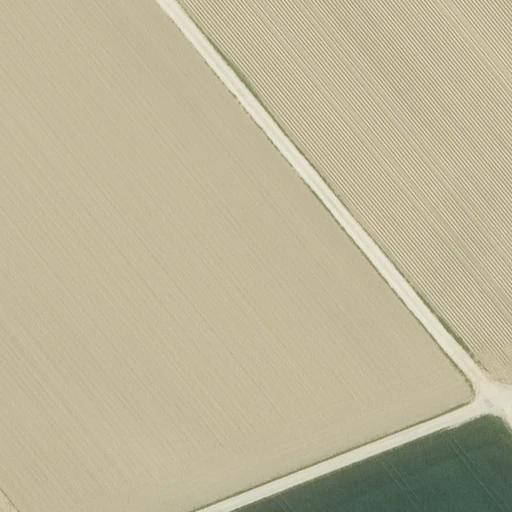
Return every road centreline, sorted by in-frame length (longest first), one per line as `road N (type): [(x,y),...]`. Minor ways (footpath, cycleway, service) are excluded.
road 1 (track): [(168,0),(511,417)]
road 2 (track): [(511,394),(211,511)]
